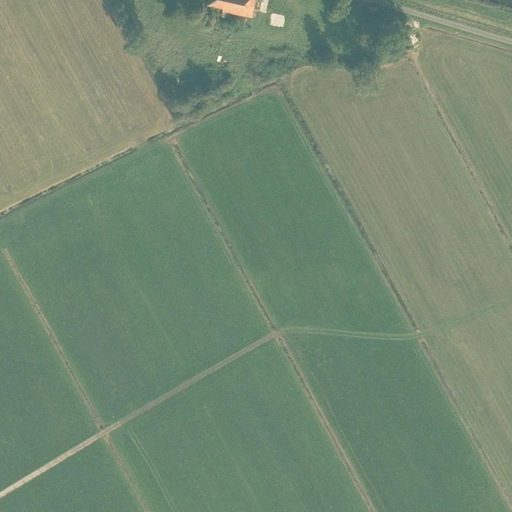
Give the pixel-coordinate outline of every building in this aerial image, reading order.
[(252,17),(255,0),(208,0),(208,3),(223,7),(221,15),(228,17),(229,12),(252,17)] [(299,0),(297,9),(304,12),(307,0),(299,0)] [(320,1),(316,15),(323,17),(327,3),(320,1)] [(339,7),(335,21),(342,23),(347,9),(339,7)] [(281,18),(277,33),(284,35),(289,21),(281,18)] [(300,24),(296,38),(303,41),(308,26),(300,24)] [(319,30),(315,44),(323,46),(327,32),(319,30)] [(339,36),(334,50),(342,52),(346,38),(339,36)] [(213,43),(189,54),(191,58),(215,47),(213,43)] [(169,48),(158,54),(160,58),(171,53),(169,48)] [(229,51),(222,54),(229,70),(237,66),(229,51)] [(245,54),(244,58),(290,72),(291,68),(245,54)] [(211,60),(204,63),(211,78),(219,75),(211,60)] [(193,69),(186,72),(193,87),(201,84),(193,69)] [(301,70),(300,75),(346,89),(347,84),(301,70)] [(262,76),(253,80),(259,91),(268,87),(262,76)] [(385,82),(378,86),(385,99),(392,95),(385,82)] [(238,87),(231,90),(238,105),(245,102),(238,87)] [(293,91),(286,95),(294,110),(301,106),(293,91)] [(367,91),(360,95),(367,108),(374,105),(367,91)] [(220,96),(213,99),(220,114),(227,111),(220,96)] [(276,100),(268,104),(276,119),(283,115),(276,100)] [(350,101),(343,105),(350,118),(357,114),(350,101)] [(202,104),(195,108),(202,123),(209,120),(202,104)] [(258,109),(250,112),(258,128),(265,124),(258,109)] [(332,110),(325,114),(332,127),(339,123),(332,110)] [(391,110),(384,113),(391,127),(398,123),(391,110)] [(240,118),(232,121),(240,136),(247,133),(240,118)] [(373,119),(366,123),(373,136),(380,132),(373,119)] [(222,126),(215,130),(222,145),(229,142),(222,126)] [(356,128),(348,132),(356,145),(363,142),(356,128)] [(204,135),(197,139),(204,154),(211,151),(204,135)] [(338,138),(331,141),(338,155),(345,151),(338,138)]
